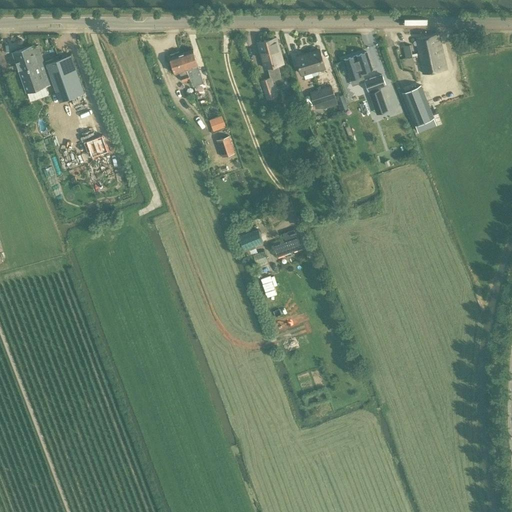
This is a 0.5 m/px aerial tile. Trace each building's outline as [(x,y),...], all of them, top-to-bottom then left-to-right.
[(439,35),(427,37),(435,72),(447,70),(439,35)] [(281,78),(278,65),(284,63),(277,37),(258,43),(265,69),(268,68),(271,78),(261,81),(268,99),(277,96),(272,81),(281,78)] [(414,41),(413,42),(414,44),(415,45),(417,45),(423,74),(435,72),(427,37),(416,40),(416,41),(414,41)] [(410,45),(403,46),(406,58),(412,57),(410,45)] [(38,46),(33,47),(32,46),(13,52),(27,92),(51,83),(38,46)] [(193,50),(182,54),(187,69),(188,74),(190,80),(193,86),(204,83),(198,66),(199,66),(193,50)] [(320,50),(306,55),(312,72),(313,76),(318,74),(319,72),(318,70),(325,68),(320,50)] [(343,60),(350,79),(368,73),(367,70),(372,69),(367,52),(343,60)] [(182,54),(170,58),(175,74),(179,72),(181,76),(188,74),(187,69),(182,54)] [(60,102),(84,93),(71,55),(47,64),(60,102)] [(312,72),(306,55),(297,58),(302,75),(305,74),(306,78),(313,76),(312,72)] [(190,80),(188,74),(181,76),(183,82),(190,80)] [(365,80),(365,81),(369,91),(370,91),(379,87),(386,85),(382,75),(365,80)] [(422,86),(403,94),(417,126),(435,119),(422,86)] [(332,87),(318,91),(322,103),(324,108),(337,104),(332,87)] [(370,92),(369,93),(375,108),(377,114),(388,110),(386,104),(381,89),(380,89),(379,87),(370,91),(370,92)] [(322,103),(318,91),(310,93),(314,105),(322,103)] [(347,102),(339,105),(341,111),(349,108),(347,102)] [(296,121),(304,119),(301,109),(293,112),(296,121)] [(221,115),(209,119),(213,130),(226,126),(221,115)] [(400,125),(386,130),(390,141),(404,136),(400,125)] [(223,156),(234,152),(228,136),(217,139),(223,156)] [(101,138),(84,143),(90,159),(106,152),(101,138)] [(245,250),(263,243),(258,230),(255,231),(252,223),(237,229),(245,250)] [(277,257),(302,248),(296,230),(284,234),(286,241),(274,246),(277,257)] [(268,261),(265,251),(248,257),(252,266),(268,261)] [(275,276),(260,279),(263,295),(278,292),(275,276)] [(284,318),(295,317),(294,308),(283,309),(284,318)]
